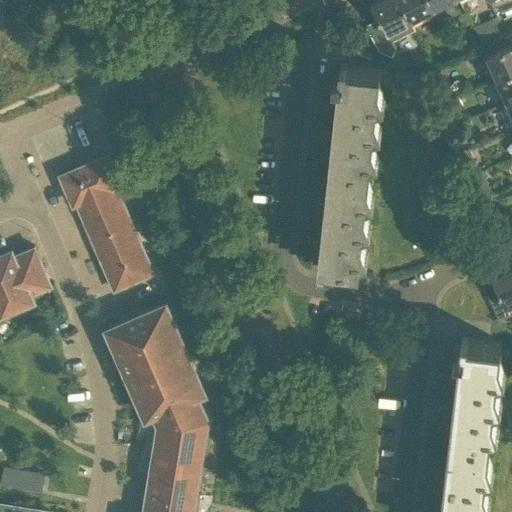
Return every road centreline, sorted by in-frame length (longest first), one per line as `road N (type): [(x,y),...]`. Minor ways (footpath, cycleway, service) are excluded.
road 1 (residential): [(338,511),(152,68)]
road 2 (residential): [(423,299),(300,285),(285,270),(279,244),(300,55)]
road 3 (residential): [(96,511),(105,440),(99,374),(31,198)]
road 4 (residential): [(31,198),(8,145),(15,131),(152,68)]
road 5 (residential): [(401,511),(423,299)]
road 6 (residential): [(152,68),(288,0)]
